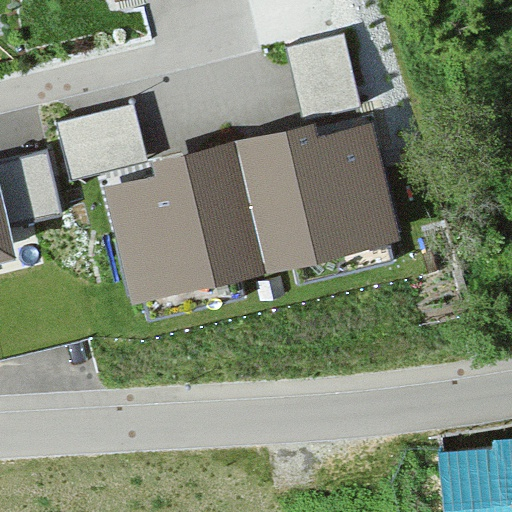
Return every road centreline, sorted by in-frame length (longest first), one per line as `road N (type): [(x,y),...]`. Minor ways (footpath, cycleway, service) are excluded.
road 1 (residential): [(511,387),(399,408),(0,433)]
road 2 (residential): [(0,95),(148,58)]
